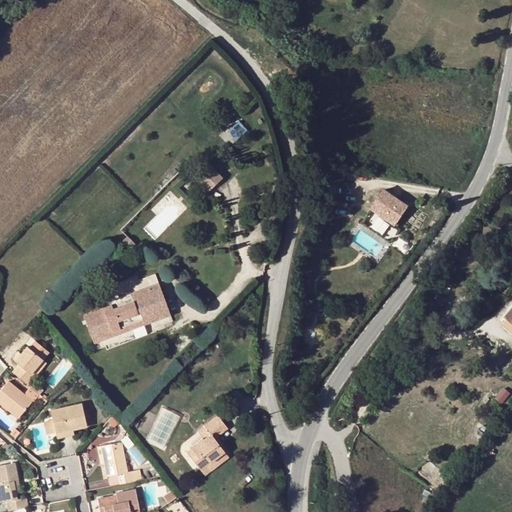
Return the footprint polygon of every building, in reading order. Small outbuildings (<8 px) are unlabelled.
[(318,153),(318,156),(315,156),(315,158),(318,158),(318,165),(327,165),(327,153),(318,153)] [(194,171),(202,162),(196,156),(187,165),(194,171)] [(208,163),(195,176),(209,191),(222,178),(208,163)] [(320,195),(321,195),(334,197),(338,175),(315,171),(320,195)] [(394,225),(407,207),(384,192),(372,210),(394,225)] [(324,199),(323,211),(321,211),(319,221),(321,221),(330,223),(334,197),(321,195),(321,199),(324,199)] [(127,235),(122,240),(127,246),(133,241),(127,235)] [(94,343),(170,315),(159,284),(131,294),(131,293),(101,304),(102,308),(84,315),(94,343)] [(200,310),(205,303),(180,284),(175,291),(200,310)] [(511,319),(507,315),(504,318),(506,320),(502,325),(511,333),(511,319)] [(120,341),(117,335),(96,344),(98,350),(120,341)] [(17,362),(21,365),(14,373),(29,385),(35,377),(31,374),(43,359),(49,352),(37,342),(31,349),(29,347),(23,355),(17,362)] [(20,353),(14,360),(17,362),(23,355),(20,353)] [(31,374),(35,377),(47,363),(43,359),(31,374)] [(3,401),(12,408),(10,410),(19,418),(33,402),(9,382),(0,393),(0,401),(2,403),(3,401)] [(34,390),(40,395),(41,395),(45,391),(38,385),(34,390)] [(40,395),(34,390),(32,388),(27,393),(35,399),(36,400),(40,395)] [(35,399),(27,393),(25,395),(33,402),(35,399)] [(48,402),(41,395),(40,395),(36,400),(44,407),(48,402)] [(3,401),(2,403),(10,410),(12,408),(3,401)] [(57,433),(73,429),(88,426),(83,404),(52,411),(54,421),(56,431),(57,433)] [(115,428),(119,423),(113,416),(108,422),(115,428)] [(209,466),(210,468),(228,455),(216,439),(228,429),(219,417),(205,427),(211,435),(205,439),(204,438),(191,447),(192,449),(188,453),(202,471),(209,466)] [(49,433),(56,431),(54,421),(46,422),(49,433)] [(205,427),(199,432),(204,438),(205,439),(211,435),(205,427)] [(12,435),(17,440),(22,433),(17,429),(12,435)] [(58,437),(74,434),(73,429),(57,433),(58,437)] [(123,442),(102,446),(105,463),(108,476),(118,474),(121,485),(139,481),(137,471),(129,472),(123,442)] [(209,466),(202,471),(206,476),(230,458),(228,455),(210,468),(209,466)] [(10,511),(20,509),(26,508),(29,507),(27,498),(18,500),(17,491),(15,482),(19,482),(15,463),(0,466),(0,474),(2,474),(4,484),(0,484),(0,502),(0,504),(8,502),(9,505),(10,511)] [(121,485),(118,474),(108,476),(110,487),(121,485)] [(140,511),(140,510),(140,507),(144,506),(143,503),(139,504),(136,490),(117,494),(117,496),(99,500),(101,507),(105,507),(105,511),(140,511)]
